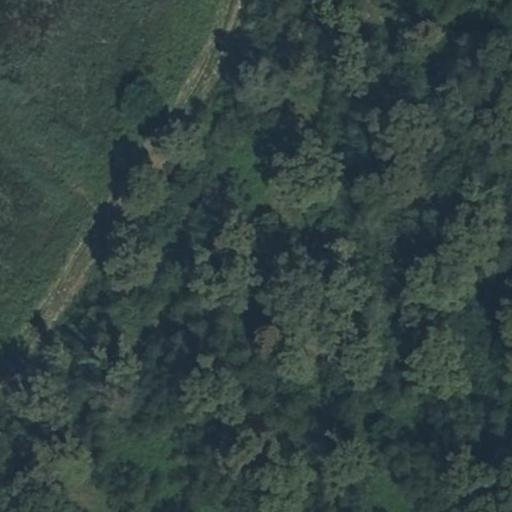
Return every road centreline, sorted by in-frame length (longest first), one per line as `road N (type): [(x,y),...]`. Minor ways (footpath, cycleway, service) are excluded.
road 1 (track): [(100,511),(252,379),(352,200),(395,0)]
road 2 (track): [(0,434),(215,100),(231,0)]
